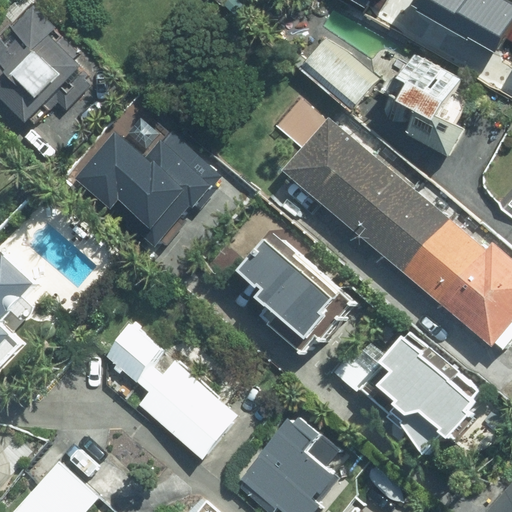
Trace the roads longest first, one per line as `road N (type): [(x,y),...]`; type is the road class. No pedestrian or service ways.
road 1 (unknown): [(241,511),(116,412),(0,401)]
road 2 (unknown): [(300,222),(511,378)]
road 3 (unknown): [(448,511),(301,388)]
